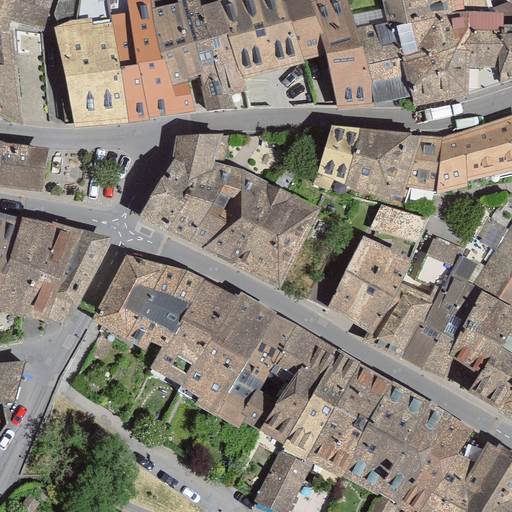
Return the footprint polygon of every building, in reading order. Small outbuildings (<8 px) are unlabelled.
[(52,0),(3,0),(0,10),(0,33),(13,33),(12,22),(43,32),(52,0)] [(488,87),(511,78),(511,6),(508,1),(489,8),(486,0),(373,0),(376,12),(349,18),(343,0),(321,0),(302,5),(300,0),(218,0),(196,6),(194,0),(104,0),(108,25),(86,28),(85,18),(64,19),(49,30),(55,98),(69,130),(125,126),(191,114),(185,83),(193,80),(204,111),(229,110),(227,97),(241,93),(239,83),(316,64),(328,106),(411,109),(463,97),(461,71),(490,71),(488,87)] [(22,124),(13,33),(0,33),(0,116),(2,118),(22,124)] [(511,173),(511,118),(444,138),(436,193),(511,173)] [(346,186),(362,130),(332,126),(314,184),(331,190),(334,182),(346,186)] [(407,187),(422,136),(362,130),(346,186),(402,203),(407,187)] [(436,193),(444,138),(422,136),(407,187),(436,193)] [(225,137),(170,139),(163,166),(134,220),(269,291),(310,212),(214,166),(225,137)] [(0,192),(38,197),(44,155),(0,145),(0,192)] [(511,199),(504,195),(466,252),(432,236),(412,277),(427,283),(420,294),(396,283),(364,343),(442,382),(450,367),(467,375),(458,394),(511,423),(511,199)] [(321,315),(361,338),(401,260),(419,221),(376,208),(362,241),(321,315)] [(0,284),(22,220),(0,214),(0,284)] [(51,224),(22,220),(0,284),(0,308),(22,315),(51,224)] [(79,231),(51,224),(22,315),(42,319),(79,231)] [(108,238),(79,231),(42,319),(66,324),(108,238)] [(511,511),(511,460),(468,432),(233,293),(228,301),(179,273),(117,255),(83,327),(147,357),(137,374),(190,397),(185,407),(274,453),(250,504),(269,511),(285,511),(307,471),(371,498),(364,511),(389,511),(390,511),(511,511)] [(0,409),(5,409),(17,367),(0,369),(0,409)]
